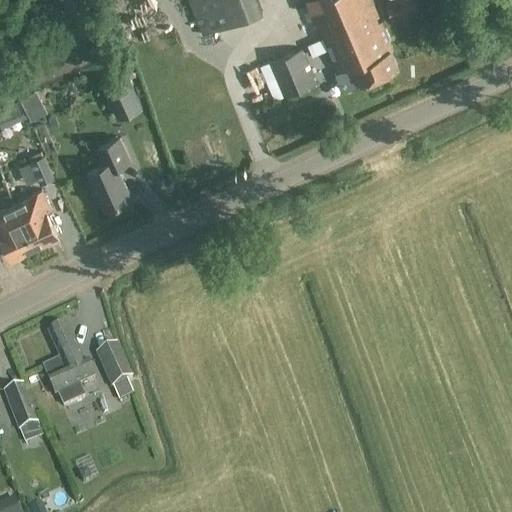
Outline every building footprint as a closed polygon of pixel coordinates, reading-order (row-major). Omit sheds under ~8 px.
[(259,0),(187,0),(202,36),(264,11),(259,0)] [(392,49),(371,0),(306,0),(338,73),(354,66),(361,84),(397,68),(389,51),(392,49)] [(384,0),(377,3),(385,23),(413,12),(408,0),(384,0)] [(317,83),(302,48),(268,62),(283,97),(317,83)] [(103,86),(117,118),(140,108),(126,75),(103,86)] [(131,198),(117,168),(130,162),(119,138),(97,148),(104,165),(88,172),(105,210),(131,198)] [(53,179),(44,157),(29,163),(39,185),(53,179)] [(42,191),(26,198),(14,204),(35,248),(58,237),(46,211),(51,209),(42,191)] [(0,235),(11,259),(35,248),(14,204),(0,209),(0,235)] [(54,398),(57,397),(63,409),(85,399),(80,387),(96,379),(88,361),(83,364),(66,327),(49,334),(61,360),(42,369),(47,380),(46,381),(54,398)] [(97,356),(112,389),(132,380),(117,347),(97,356)] [(3,393),(18,432),(38,424),(23,385),(3,393)] [(20,511),(14,499),(0,505),(0,511),(20,511)]
